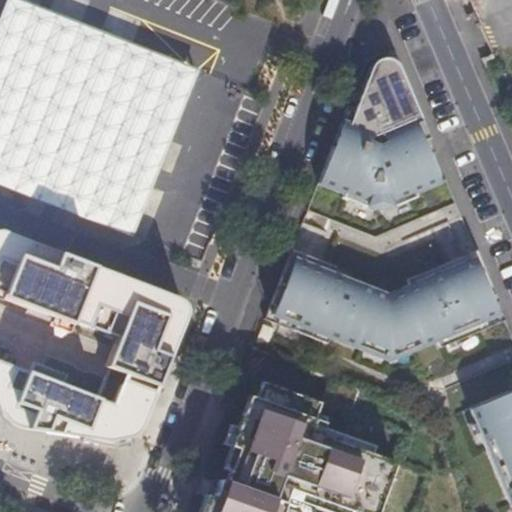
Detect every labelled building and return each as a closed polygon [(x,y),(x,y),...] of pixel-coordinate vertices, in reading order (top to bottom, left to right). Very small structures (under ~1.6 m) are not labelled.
[(11,0),(6,0),(0,16),(0,184),(61,208),(78,214),(130,234),(183,93),(176,91),(166,69),(169,61),(11,0)] [(169,61),(166,69),(176,91),(183,93),(193,70),(169,61)] [(342,123),(317,186),(381,210),(445,183),(419,121),(382,136),(342,123)] [(188,296),(0,227),(0,412),(2,425),(113,441),(141,428),(149,407),(188,296)] [(388,362),(501,316),(477,257),(388,294),(289,254),(263,321),(388,362)] [(361,511),(370,511),(412,414),(393,400),(338,377),(328,402),(266,378),(250,413),(243,409),(231,442),(238,444),(227,474),(220,472),(205,511),(278,511),(290,481),(361,511)] [(511,393),(471,410),(511,509),(511,508),(511,393)]
